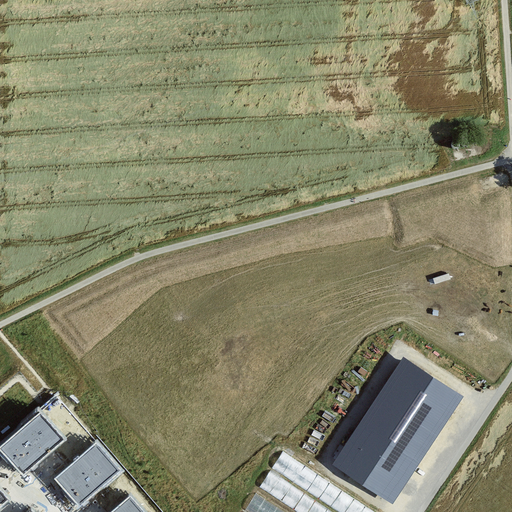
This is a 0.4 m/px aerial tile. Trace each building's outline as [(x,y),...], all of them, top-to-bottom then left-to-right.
[(333,463),(390,502),(461,398),(404,359),(333,463)] [(39,411),(0,446),(0,451),(23,477),(65,439),(39,411)] [(95,442),(54,479),(79,507),(120,470),(95,442)] [(0,490),(0,508),(9,501),(0,490)] [(143,511),(129,496),(111,511),(143,511)]
